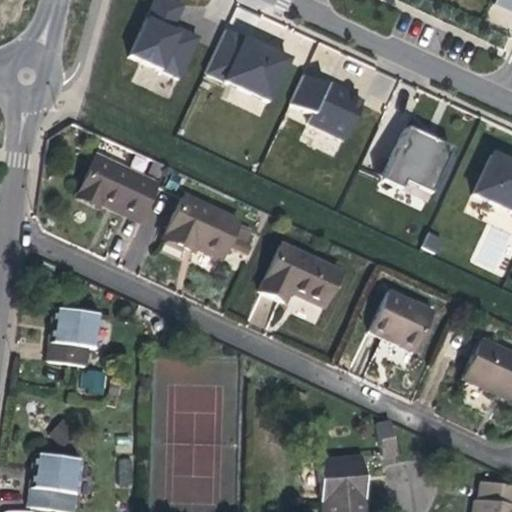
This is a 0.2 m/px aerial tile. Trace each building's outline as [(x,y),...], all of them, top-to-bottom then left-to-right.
[(153,0),(127,57),(176,80),(195,39),(177,31),(175,35),(168,32),(170,28),(180,7),(164,0),(153,0)] [(511,0),(492,0),(491,2),(511,12),(511,0)] [(257,48),(222,33),(204,73),(267,101),(285,61),(257,48)] [(301,77),(288,106),(310,116),(306,124),(342,141),(359,103),(346,97),(347,95),(342,92),(331,87),(330,89),(301,77)] [(419,139),(403,131),(386,166),(379,181),(423,202),(426,196),(447,153),(419,139)] [(101,201),(141,220),(157,185),(94,156),(76,195),(99,205),(101,201)] [(511,167),(489,157),(471,196),(511,214),(511,167)] [(99,205),(76,195),(74,199),(97,209),(99,205)] [(221,257),(237,223),(181,197),(161,240),(183,250),(187,242),(221,257)] [(141,220),(101,201),(99,205),(112,211),(139,224),(141,220)] [(493,254),(503,257),(510,235),(484,227),(476,254),(492,259),(493,254)] [(434,255),(442,240),(428,232),(420,248),(434,255)] [(219,262),(221,257),(187,242),(183,250),(187,252),(191,254),(193,250),(219,262)] [(322,309),(338,273),(279,246),(258,292),(283,304),(288,293),(296,297),(322,309)] [(412,354),(431,314),(386,293),(367,333),(392,345),(412,354)] [(94,349),(98,317),(57,312),(55,329),(55,336),(49,335),(45,362),(83,367),(86,348),(94,349)] [(511,356),(478,341),(460,380),(486,392),(492,395),(494,391),(511,399),(511,356)] [(81,370),(81,392),(104,393),(104,371),(81,370)] [(306,397),(292,390),(287,400),(301,407),(306,397)] [(511,399),(494,391),(492,395),(511,404),(511,399)] [(395,456),(389,422),(375,424),(380,459),(395,456)] [(317,461),(320,511),(364,511),(362,485),(360,457),(317,461)] [(55,511),(71,511),(78,463),(38,458),(36,475),(35,481),(29,480),(25,508),(55,511)] [(132,459),(118,459),(118,485),(132,485),(132,459)] [(511,488),(480,483),(476,502),(511,507),(511,488)] [(511,511),(511,507),(476,502),(474,502),(472,511),(511,511)]
